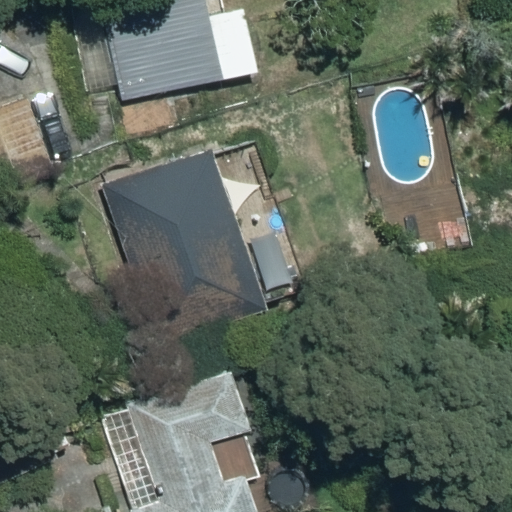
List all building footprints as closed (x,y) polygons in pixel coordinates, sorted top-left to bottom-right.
[(120,79),(123,92),(264,52),(249,0),(243,0),(234,2),(233,0),(211,0),(197,5),(195,0),(94,0),(96,7),(71,13),(89,86),(120,79)] [(0,105),(0,189),(47,174),(22,98),(0,105)] [(269,295),(215,132),(111,168),(166,330),(269,295)] [(159,494),(130,505),(132,511),(254,511),(268,506),(251,453),(232,458),(218,417),(255,405),(237,347),(142,378),(143,383),(125,388),(159,494)] [(0,407),(0,467),(62,437),(38,388),(0,407)]
